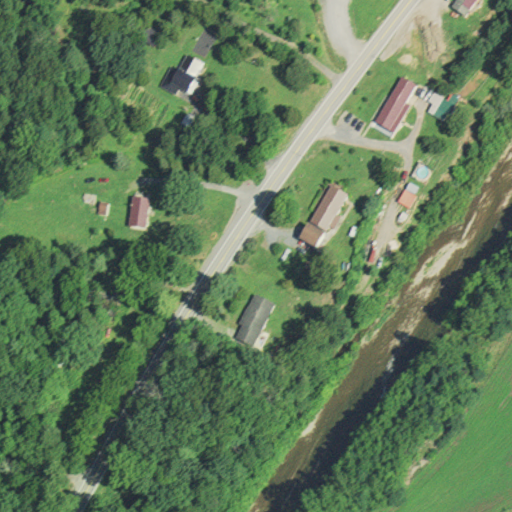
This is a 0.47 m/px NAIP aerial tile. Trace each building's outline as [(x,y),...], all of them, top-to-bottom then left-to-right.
[(474,11),(468,20),(453,10),(459,0),(484,0),(487,2),(478,14),(474,11)] [(173,87),(192,96),(207,64),(188,55),(173,87)] [(377,123),(405,79),(420,89),(392,132),(377,123)] [(433,113),(440,98),(456,105),(448,121),(433,113)] [(412,184),(424,191),(412,209),(401,202),(412,184)] [(314,219),(334,185),(352,196),(332,230),(314,219)] [(136,199),(152,201),(148,229),(131,226),(136,199)] [(100,218),(112,219),(113,206),(101,205),(100,218)] [(304,240),(313,224),(332,235),(323,250),(304,240)] [(234,336),(252,293),(277,304),(258,347),(234,336)] [(96,295),(121,296),(120,314),(95,313),(96,295)]
